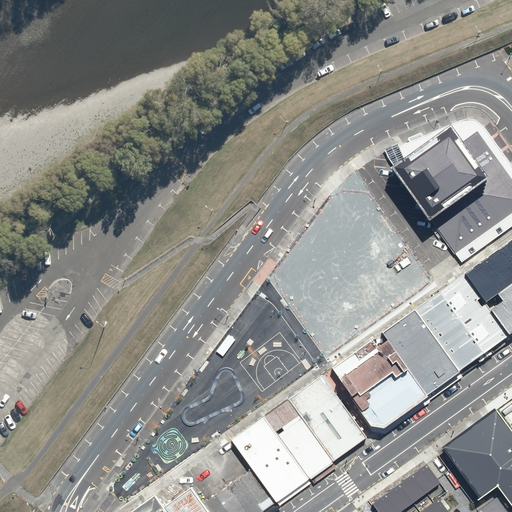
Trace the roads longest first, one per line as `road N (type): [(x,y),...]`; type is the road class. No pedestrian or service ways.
road 1 (secondary): [(511,110),(485,88),(460,88),(323,154),(170,353),(62,511)]
road 2 (secondary): [(511,364),(305,511)]
